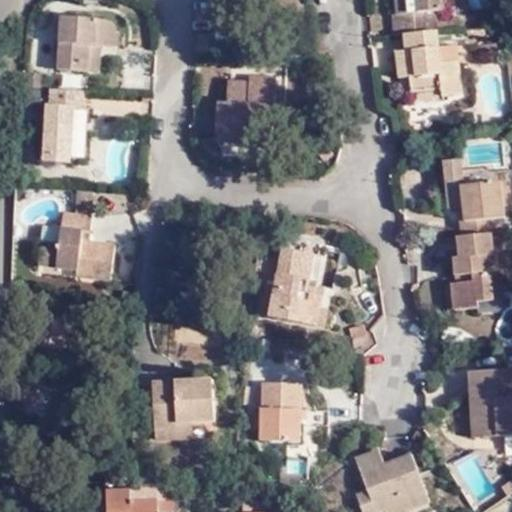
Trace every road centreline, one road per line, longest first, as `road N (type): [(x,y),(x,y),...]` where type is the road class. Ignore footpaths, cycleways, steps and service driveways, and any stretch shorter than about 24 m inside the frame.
road 1 (unknown): [(360,0),(376,202),(207,193),(191,181),(183,159)]
road 2 (unknown): [(183,159),(178,0)]
road 3 (unclassified): [(2,0),(0,150)]
